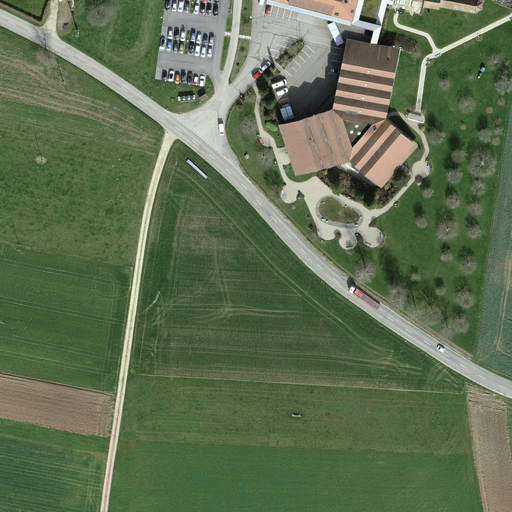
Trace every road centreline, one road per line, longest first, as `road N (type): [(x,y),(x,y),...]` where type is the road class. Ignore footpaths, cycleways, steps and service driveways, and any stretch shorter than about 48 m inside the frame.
road 1 (secondary): [(0,17),(101,72),(238,180),(337,281),(511,390)]
road 2 (track): [(102,511),(146,203),(175,127)]
